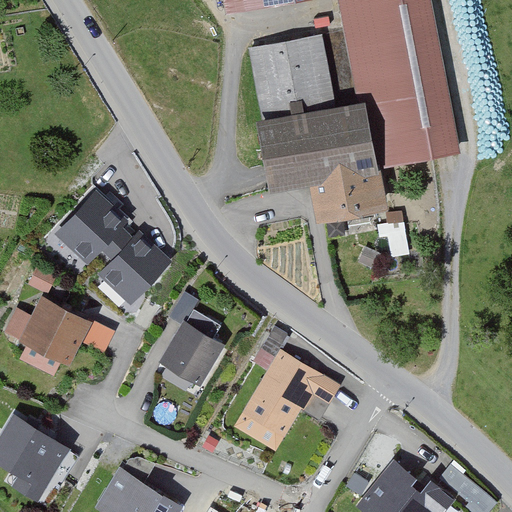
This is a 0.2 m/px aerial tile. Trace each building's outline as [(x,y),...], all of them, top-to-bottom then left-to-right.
[(225,0),(228,14),(302,0),(341,0),(361,102),(337,106),(324,36),(248,51),(275,194),(317,186),(324,222),(395,208),(387,167),(467,152),(437,0),(225,0)] [(128,219),(95,189),(55,233),(88,263),(128,219)] [(171,260),(140,230),(98,273),(130,303),(171,260)] [(55,278),(35,269),(27,285),(48,294),(55,278)] [(199,299),(185,291),(169,316),(183,324),(199,299)] [(36,318),(19,310),(8,333),(66,361),(85,322),(43,302),(36,318)] [(230,345),(188,320),(164,360),(206,385),(230,345)] [(112,332),(94,323),(85,342),(103,350),(112,332)] [(342,385),(283,351),(245,416),(287,440),(314,394),(331,404),(342,385)] [(71,447),(14,412),(0,434),(0,464),(18,476),(12,485),(38,501),(71,447)] [(432,487),(396,459),(358,506),(365,511),(449,511),(458,502),(470,511),(490,511),(498,502),(451,464),(432,487)] [(183,511),(188,505),(122,468),(99,508),(105,511),(183,511)] [(370,482),(354,472),(347,485),(363,494),(370,482)]
